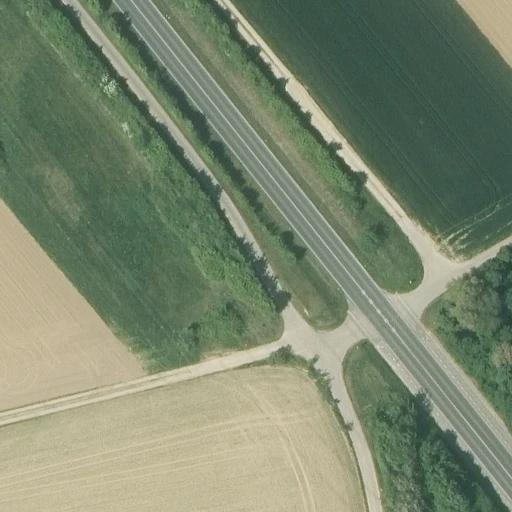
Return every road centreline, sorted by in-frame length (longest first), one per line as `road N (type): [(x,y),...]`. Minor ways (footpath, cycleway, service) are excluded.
road 1 (secondary): [(511,478),(129,0)]
road 2 (track): [(321,347),(295,322),(189,157),(64,0)]
road 3 (track): [(448,277),(221,0)]
road 4 (track): [(321,347),(288,348),(0,420)]
road 5 (track): [(511,241),(321,347)]
road 6 (track): [(321,347),(372,511)]
